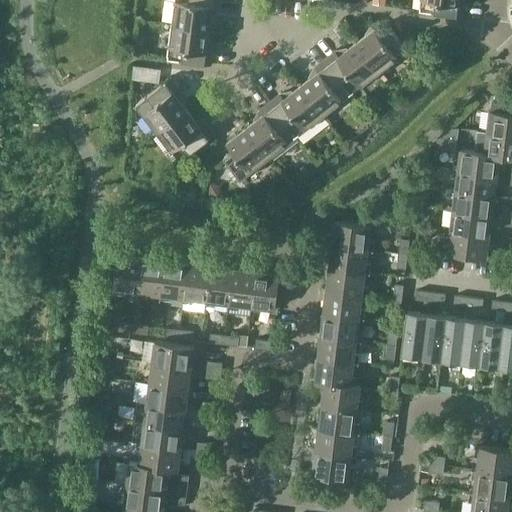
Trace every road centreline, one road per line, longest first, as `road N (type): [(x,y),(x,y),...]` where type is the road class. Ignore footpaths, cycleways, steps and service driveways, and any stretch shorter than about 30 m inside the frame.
road 1 (residential): [(229,484),(403,507),(416,404),(511,416)]
road 2 (residential): [(229,484),(245,358),(302,364),(313,273)]
road 3 (residential): [(495,27),(345,7),(309,34),(246,27)]
